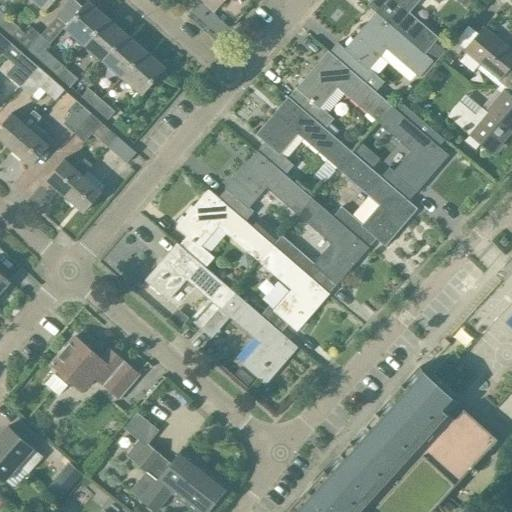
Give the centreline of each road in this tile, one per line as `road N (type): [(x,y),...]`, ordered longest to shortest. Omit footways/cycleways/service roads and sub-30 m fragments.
road 1 (residential): [(275,458),(511,206)]
road 2 (residential): [(275,458),(66,276)]
road 3 (residential): [(66,276),(229,79)]
